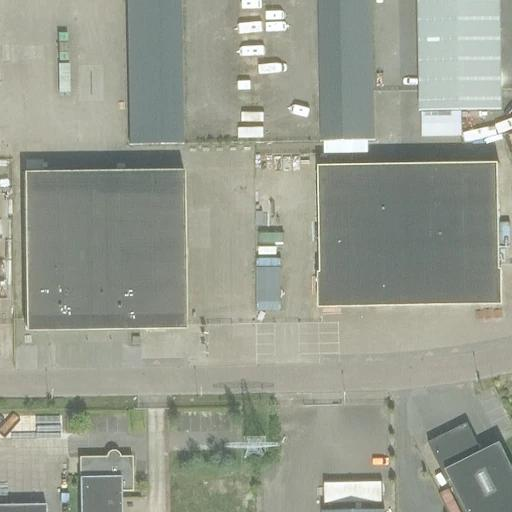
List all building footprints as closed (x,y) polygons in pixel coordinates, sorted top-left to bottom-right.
[(127,0),(130,146),(182,145),(179,0),(127,0)] [(319,0),(322,142),(375,141),(372,0),(319,0)] [(502,111),(500,0),(418,0),(421,112),(460,111),(502,111)] [(460,111),(421,112),(421,138),(460,137),(460,111)] [(501,304),(499,164),(319,167),(321,307),(501,304)] [(184,171),(24,173),(26,330),(186,328),(184,171)] [(511,511),(511,467),(500,443),(482,452),(467,424),(428,444),(447,482),(451,480),(466,511),(511,511)] [(121,511),(121,492),(133,491),(132,457),(79,458),(80,511),(121,511)] [(384,506),(384,486),(326,487),(326,507),(356,507),(356,511),(360,510),(360,507),(384,506)]
